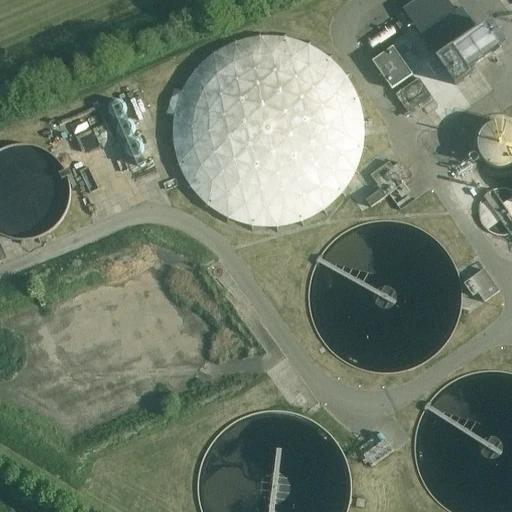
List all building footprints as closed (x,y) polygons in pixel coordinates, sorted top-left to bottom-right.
[(462,8),(456,12),(447,0),(417,0),(403,10),(455,86),(472,74),(468,69),(493,52),(462,8)] [(359,144),(360,134),(359,123),(357,112),(354,102),(350,92),(345,82),(339,73),(332,65),(324,58),(315,51),(306,46),(296,41),(285,38),(275,36),(264,35),(253,35),(242,37),(232,40),(222,43),(212,48),(203,54),(194,61),(187,69),(180,77),(174,87),(170,96),(166,107),(164,117),(163,128),(163,139),(164,150),(166,160),(170,170),(174,180),(180,190),(187,198),(194,206),(203,213),(212,219),(222,224),(232,227),(242,230),(253,232),(264,232),(275,231),(285,229),(296,226),(306,221),(315,216),(324,209),(332,202),(339,194),(345,185),(350,175),(354,165),(357,155),(359,144)] [(391,49),(371,65),(393,92),(412,76),(391,49)] [(419,80),(395,97),(410,117),(434,101),(419,80)] [(105,96),(109,111),(122,109),(119,93),(105,96)] [(511,126),(510,127),(503,128),(498,130),(494,133),(491,137),(488,141),(487,146),(486,151),(487,155),(488,160),(491,165),(493,168),(498,171),(501,173),(507,174),(511,175),(511,174),(511,126)] [(68,204),(69,195),(68,185),(65,177),(61,169),(55,162),(48,156),(40,152),(31,149),(22,148),(13,149),(4,152),(0,153),(0,235),(4,238),(13,240),(22,241),(31,240),(40,238),(48,233),(55,228),(61,220),(65,212),(68,204)] [(399,177),(406,172),(400,164),(393,169),(389,163),(370,176),(385,198),(404,184),(399,177)] [(511,191),(508,191),(503,191),(499,192),(493,195),(491,197),(487,201),(484,206),(483,210),(482,215),(483,220),(484,225),(486,228),(489,232),(493,236),(497,238),(502,240),(506,240),(511,239),(511,191)] [(459,281),(473,299),(493,284),(479,265),(459,281)]
